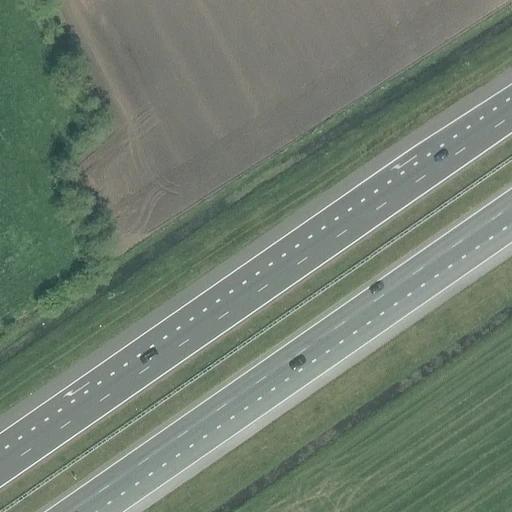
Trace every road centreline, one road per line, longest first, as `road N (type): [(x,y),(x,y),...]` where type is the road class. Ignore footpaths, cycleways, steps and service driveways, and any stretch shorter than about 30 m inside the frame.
road 1 (motorway): [(511,115),(0,470)]
road 2 (motorway): [(73,511),(511,206)]
